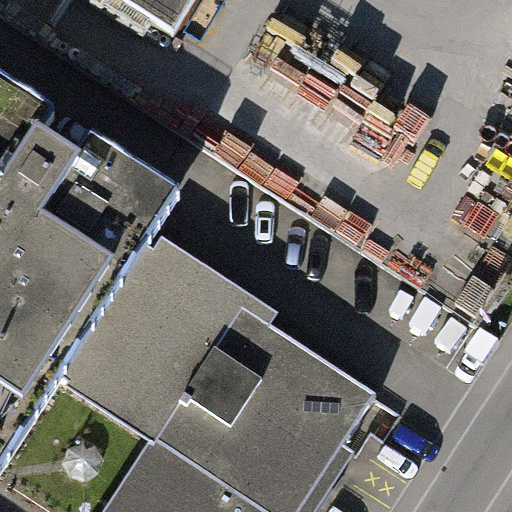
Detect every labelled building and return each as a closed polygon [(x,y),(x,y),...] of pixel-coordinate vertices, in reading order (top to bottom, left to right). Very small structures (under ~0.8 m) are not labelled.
[(108,0),(170,38),(193,0),(108,0)] [(0,93),(0,467),(52,386),(139,251),(170,203),(82,146),(69,167),(34,145),(48,124),(0,93)] [(511,131),(511,95),(509,95),(496,125),(511,131)] [(52,386),(146,447),(153,451),(240,317),(265,333),(273,320),(158,246),(150,259),(139,251),(52,386)] [(153,451),(146,447),(103,511),(318,511),(352,460),(340,452),(373,402),(265,333),(240,317),(153,451)]
